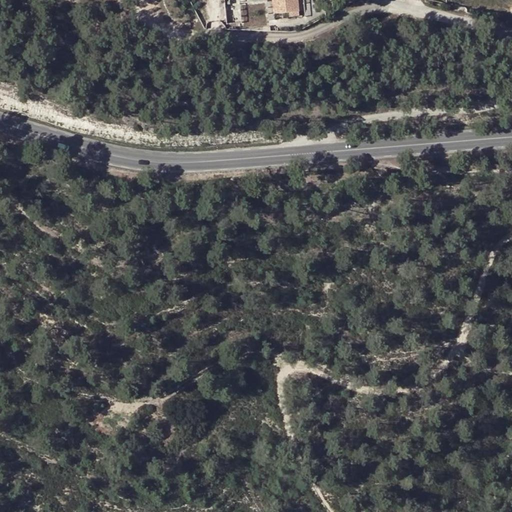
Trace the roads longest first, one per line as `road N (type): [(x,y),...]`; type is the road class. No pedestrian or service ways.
road 1 (track): [(330,511),(282,418),(281,384),(300,367),(388,394),(424,382),(457,350),(479,278),(511,236)]
road 2 (residential): [(511,33),(386,5),(286,38),(179,33),(143,17)]
road 3 (tertiary): [(303,154),(168,161),(105,154),(0,122)]
road 4 (residential): [(511,98),(347,124),(304,139),(303,154)]
road 5 (tertiary): [(511,136),(303,154)]
